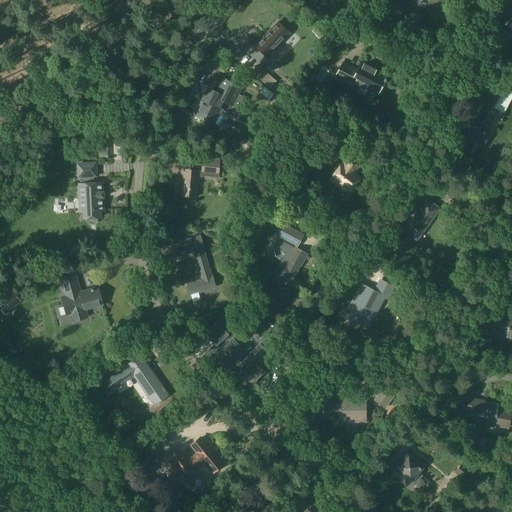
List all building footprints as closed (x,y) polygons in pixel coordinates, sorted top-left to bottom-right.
[(385,0),(384,4),(394,8),(396,0),(385,0)] [(291,33),(278,20),(264,35),(265,36),(256,45),(269,58),(276,51),(274,49),(291,33)] [(387,82),(385,81),(388,75),(361,60),(357,68),(343,61),(335,76),(350,84),(352,82),(377,96),(379,93),(381,94),(387,82)] [(205,94),(194,114),(214,125),(215,123),(221,126),(223,123),(224,124),(228,118),(226,117),(228,113),(222,110),(222,109),(219,108),(223,101),(240,110),(246,98),(237,93),(241,87),(227,80),(219,94),(211,89),(207,95),(205,94)] [(491,87),(483,102),(487,105),(491,107),(494,108),(494,107),(504,112),(511,98),(491,87)] [(313,113),(324,120),(329,111),(318,105),(313,113)] [(461,133),(460,136),(465,139),(467,136),(474,140),(484,145),(489,134),(479,129),(485,117),(481,115),(472,110),(461,133)] [(367,136),(356,129),(350,138),(361,145),(367,136)] [(342,164),(330,180),(338,186),(340,183),(350,191),(351,190),(353,190),(355,189),(356,187),(356,185),(356,183),(360,178),(354,173),(361,163),(351,154),(343,165),(342,164)] [(201,171),(199,170),(200,170),(182,168),(181,176),(183,176),(182,196),(196,197),(198,180),(199,180),(199,176),(218,177),(219,160),(202,159),(201,171)] [(79,176),(79,184),(81,211),(85,211),(85,218),(87,218),(88,221),(90,224),(95,223),(97,221),(97,217),(99,217),(99,210),(103,210),(103,197),(104,197),(104,191),(102,191),(102,183),(92,184),(92,176),(96,175),(95,163),(78,164),(79,176)] [(461,210),(469,199),(454,187),(445,199),(461,210)] [(410,240),(412,236),(417,240),(440,208),(432,202),(432,200),(429,198),(427,199),(420,208),(415,205),(407,215),(405,215),(404,217),(404,219),(398,227),(403,230),(401,233),(401,238),(405,240),(410,240)] [(278,236),(273,246),(276,257),(279,259),(281,260),(280,262),(275,271),(292,281),(298,271),(297,270),(300,265),(301,265),(308,254),(297,248),(305,234),(282,222),(276,235),(278,236)] [(193,250),(196,258),(202,278),(187,282),(190,294),(199,291),(199,292),(207,290),(207,289),(216,286),(213,275),(212,276),(206,255),(203,248),(204,247),(200,234),(177,242),(181,254),(193,250)] [(498,256),(479,248),(475,259),(494,267),(498,256)] [(91,289),(80,293),(79,288),(75,274),(60,278),(64,292),(65,297),(62,298),(67,314),(77,311),(77,312),(79,312),(78,311),(104,303),(101,290),(99,290),(98,287),(93,289),(93,288),(91,289)] [(380,278),(373,290),(385,297),(384,298),(388,300),(395,286),(380,278)] [(385,297),(373,290),(362,284),(345,315),(368,327),(384,298),(385,297)] [(13,293),(0,305),(0,308),(2,311),(17,297),(13,293)] [(507,335),(511,336),(511,320),(486,316),(484,328),(507,332),(507,335)] [(216,346),(229,334),(216,321),(204,332),(216,346)] [(233,340),(229,343),(221,351),(217,354),(219,356),(229,367),(233,363),(242,373),(241,375),(250,385),(263,372),(257,366),(269,355),(265,351),(259,345),(254,351),(254,350),(248,356),(233,340)] [(435,351),(433,363),(440,364),(442,352),(435,351)] [(127,364),(127,365),(101,383),(108,393),(134,375),(154,405),(169,395),(141,355),(127,364)] [(373,401),(385,409),(395,394),(384,386),(373,401)] [(366,417),(366,403),(356,403),(356,395),(327,395),(327,410),(342,410),(342,422),(366,422),(366,417)] [(490,424),(499,425),(510,427),(511,412),(511,411),(497,409),(498,404),(484,401),(485,400),(461,396),(459,410),(471,412),(469,419),(469,420),(469,421),(470,422),(470,423),(471,424),(472,424),(472,425),(473,425),(474,425),(475,425),(476,425),(476,424),(477,424),(477,423),(478,423),(478,422),(478,421),(490,423),(490,424)] [(157,413),(161,419),(168,414),(164,408),(157,413)] [(399,416),(392,410),(385,419),(392,425),(399,416)] [(181,449),(170,457),(177,467),(176,468),(183,478),(206,459),(215,470),(223,464),(201,437),(193,444),(200,451),(189,459),(181,449)] [(408,449),(392,468),(411,483),(426,465),(408,449)] [(145,455),(135,464),(142,474),(153,465),(145,455)] [(463,463),(453,472),(468,486),(477,477),(463,463)]
